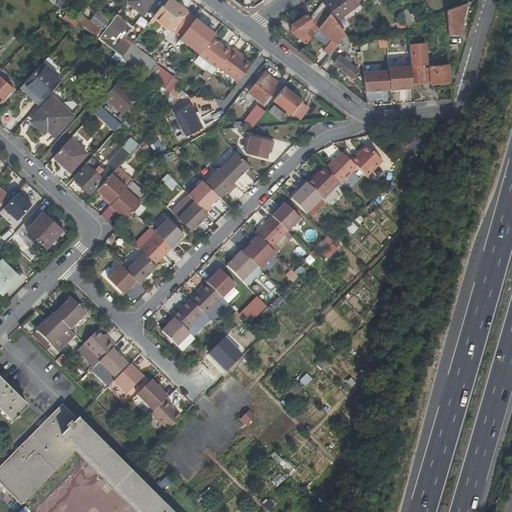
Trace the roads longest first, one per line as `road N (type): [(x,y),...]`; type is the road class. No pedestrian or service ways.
road 1 (motorway): [(511,201),(420,511)]
road 2 (residential): [(370,121),(308,146),(128,328)]
road 3 (motorway): [(460,511),(511,338)]
road 4 (residential): [(65,267),(93,227),(0,140)]
road 5 (residential): [(370,121),(247,28)]
